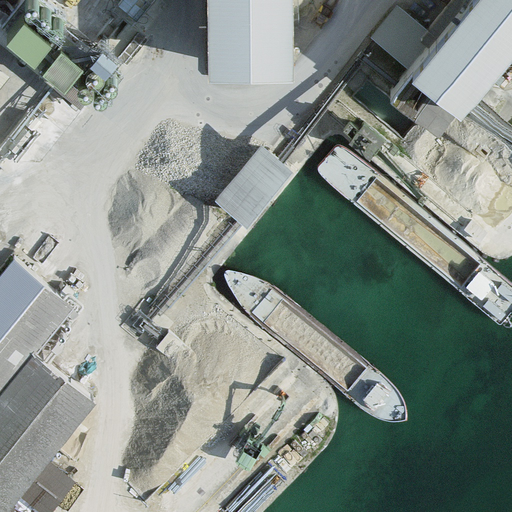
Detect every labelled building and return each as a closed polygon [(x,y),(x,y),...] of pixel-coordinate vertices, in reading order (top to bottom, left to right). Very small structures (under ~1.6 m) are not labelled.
[(16,0),(24,6),(16,17),(0,3),(0,36),(54,80),(13,130),(51,161),(130,65),(61,8),(67,0),(16,0)] [(221,0),(222,69),(305,68),(303,0),(221,0)] [(511,0),(486,0),(428,72),(478,112),(511,70),(511,0)] [(0,85),(9,75),(0,67),(0,85)] [(368,75),(358,91),(379,103),(389,88),(368,75)] [(272,131),(223,184),(255,213),(304,160),(272,131)] [(78,306),(18,257),(0,278),(0,511),(14,511),(101,407),(37,355),(78,306)]
